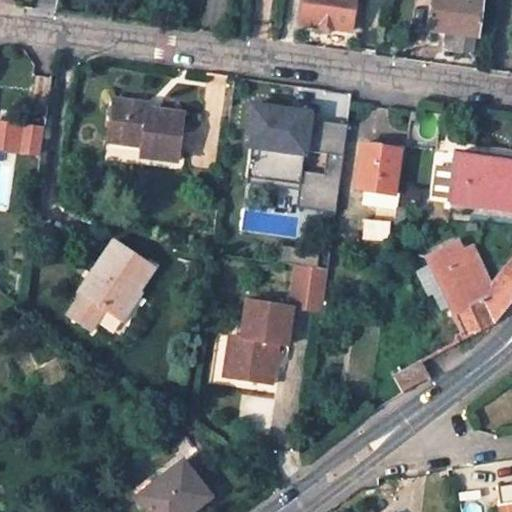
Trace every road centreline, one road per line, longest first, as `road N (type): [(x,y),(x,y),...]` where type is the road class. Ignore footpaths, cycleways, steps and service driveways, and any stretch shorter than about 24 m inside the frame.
road 1 (unclassified): [(0,24),(511,93)]
road 2 (tertiary): [(412,416),(288,511)]
road 3 (tertiary): [(511,340),(412,416)]
